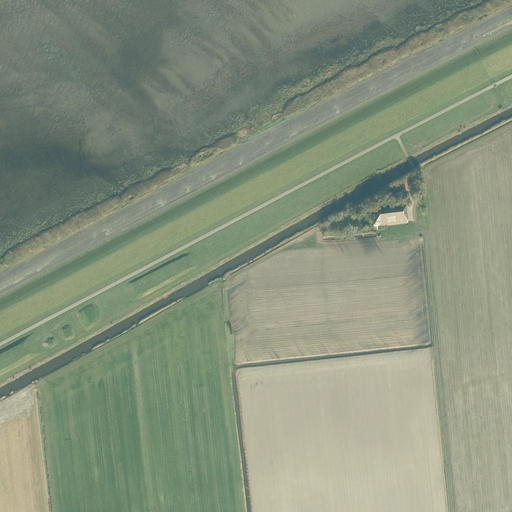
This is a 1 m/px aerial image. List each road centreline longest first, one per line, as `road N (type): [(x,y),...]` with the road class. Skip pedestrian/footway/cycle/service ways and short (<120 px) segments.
road 1 (unclassified): [(0,344),(511,76)]
road 2 (track): [(415,221),(424,234),(452,511)]
